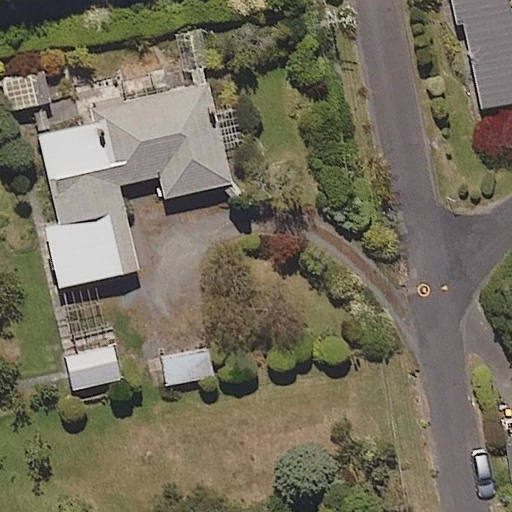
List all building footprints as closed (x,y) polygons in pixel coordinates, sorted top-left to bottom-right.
[(511,11),(509,12),(506,0),(457,0),(482,110),(511,103),(511,11)] [(48,105),(43,74),(2,80),(7,111),(48,105)] [(226,186),(205,87),(89,112),(92,126),(39,137),(58,223),(46,226),(59,288),(136,272),(117,185),(158,177),(163,199),(226,186)] [(117,382),(111,348),(64,356),(70,390),(117,382)] [(212,379),(208,351),(162,357),(165,385),(212,379)]
